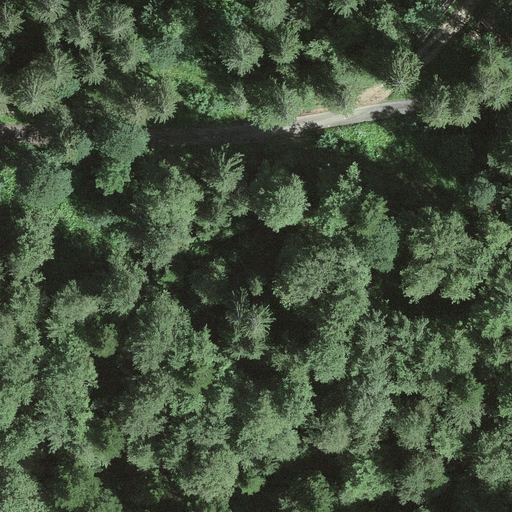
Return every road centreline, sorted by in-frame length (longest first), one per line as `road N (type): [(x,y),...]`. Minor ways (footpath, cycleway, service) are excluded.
road 1 (unclassified): [(0,128),(122,141),(511,86)]
road 2 (track): [(511,214),(280,139),(271,124)]
road 3 (track): [(459,0),(347,110)]
